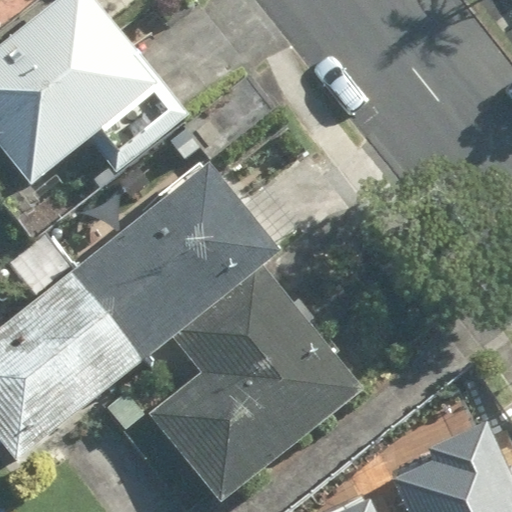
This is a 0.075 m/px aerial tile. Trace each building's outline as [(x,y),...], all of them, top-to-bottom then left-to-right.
[(0,136),(45,188),(168,80),(117,22),(141,0),(63,0),(0,55),(0,136)] [(212,161),(72,269),(145,365),(285,257),(212,161)] [(72,269),(0,333),(0,433),(29,466),(145,365),(72,269)] [(225,357),(156,409),(233,503),(365,390),(292,293),(219,348),(225,357)] [(511,511),(511,482),(489,431),(400,471),(418,511),(511,511)] [(390,511),(379,482),(308,509),(308,511),(390,511)]
